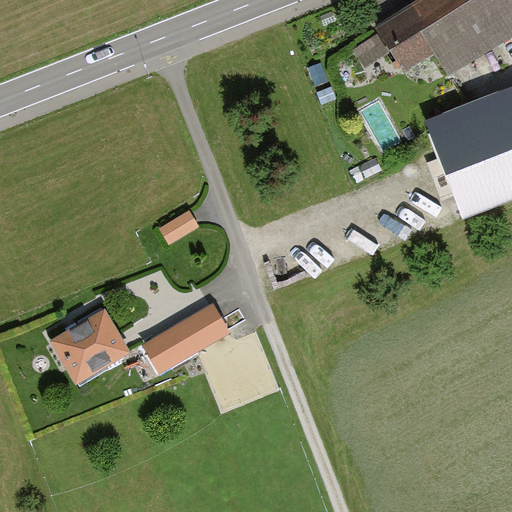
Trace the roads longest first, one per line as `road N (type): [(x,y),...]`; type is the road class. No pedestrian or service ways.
road 1 (unclassified): [(161,39),(269,323)]
road 2 (track): [(269,323),(338,511)]
road 3 (secondary): [(0,102),(161,39)]
